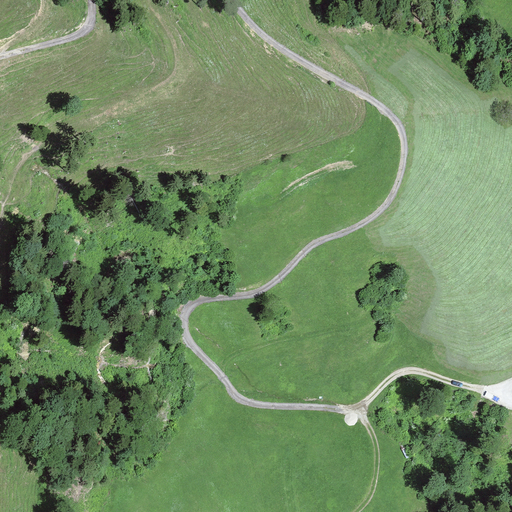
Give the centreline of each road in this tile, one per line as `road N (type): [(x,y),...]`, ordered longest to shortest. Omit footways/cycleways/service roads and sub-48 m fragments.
road 1 (track): [(230,0),(266,40),(387,112),(402,147),(389,198),(375,214),(317,244),(265,289),(188,309),(191,347),(258,406),(360,410),(393,378),(424,373),(511,406)]
road 2 (track): [(212,367),(233,353),(368,316)]
